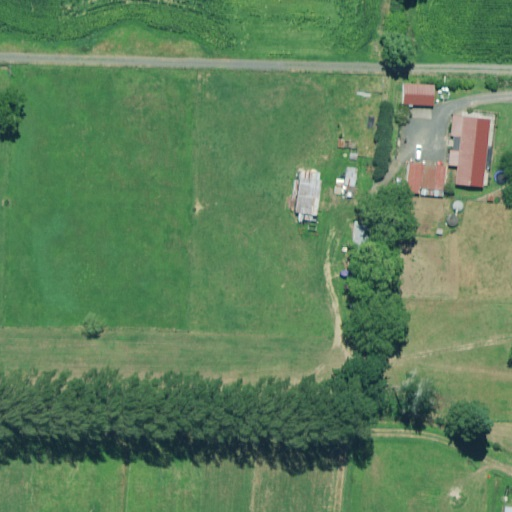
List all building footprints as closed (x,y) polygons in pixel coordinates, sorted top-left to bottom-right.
[(386,77),(378,77),(377,91),(385,92),(386,77)] [(436,86),(406,85),(405,105),(435,106),(436,86)] [(461,151),(452,150),(451,166),(459,166),(458,185),(487,187),(491,119),(455,117),(453,136),(462,137),(461,151)] [(449,167),(411,163),(408,193),(446,197),(449,167)] [(360,169),(349,167),(347,185),(358,187),(360,169)] [(323,171),(302,169),(297,220),(318,222),(323,171)]
